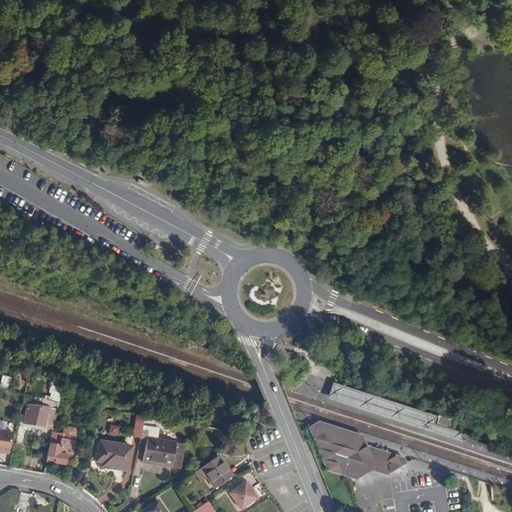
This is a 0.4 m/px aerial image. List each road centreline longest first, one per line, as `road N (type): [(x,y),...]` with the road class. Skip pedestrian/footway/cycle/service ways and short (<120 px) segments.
road 1 (secondary): [(0,135),(203,242)]
road 2 (secondary): [(511,374),(303,280)]
road 3 (secondary): [(295,320),(327,317),(511,384)]
road 4 (track): [(362,27),(204,0)]
road 5 (tertiary): [(323,511),(262,369)]
